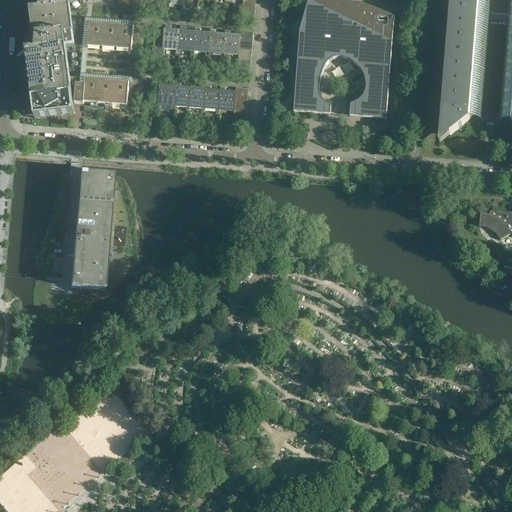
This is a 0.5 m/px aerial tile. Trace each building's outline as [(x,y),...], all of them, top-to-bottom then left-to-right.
[(70,6),(69,0),(40,0),(41,3),(40,10),(70,6)] [(477,60),(479,41),(480,41),(481,40),(482,40),(483,39),(483,38),(484,38),(484,37),(484,35),(483,34),(483,33),(483,32),(482,32),(481,32),(481,31),(479,31),(481,15),(482,0),(451,0),(440,136),(450,137),(453,134),(464,124),(467,122),(471,119),(472,118),(476,70),(477,70),(478,69),(479,69),(480,68),(481,67),(481,66),(482,65),(482,64),(481,63),(481,62),(480,62),(480,61),(479,60),(478,60),(477,60)] [(509,17),(511,17),(511,0),(482,0),(481,15),(489,15),(490,15),(508,17),(509,17)] [(349,12),(361,6),(310,2),(308,9),(324,10),(349,12)] [(40,10),(38,39),(65,36),(74,35),(72,23),(70,6),(40,10)] [(344,12),(308,9),(304,22),(300,34),(300,42),(299,56),(297,80),(295,97),(295,99),(294,112),(294,113),(328,116),(330,116),(331,107),(330,107),(329,106),(328,106),(327,105),(326,104),(325,104),(325,103),(324,102),(323,101),(323,100),(322,100),(322,99),(321,98),(321,97),(321,96),(320,95),(320,94),(320,93),(320,92),(320,91),(320,90),(320,89),(320,87),(320,85),(321,84),(321,82),(321,81),(322,79),(322,77),(323,76),(323,74),(324,73),(324,71),(325,71),(325,70),(325,69),(326,68),(326,67),(327,67),(327,66),(328,65),(329,64),(330,63),(331,62),(332,62),(333,62),(333,61),(334,61),(335,60),(336,60),(337,60),(338,60),(339,60),(340,59),(341,59),(342,59),(343,60),(344,60),(345,60),(346,60),(347,60),(347,61),(348,61),(349,62),(350,62),(351,63),(352,64),(353,64),(355,65),(356,66),(357,67),(357,68),(358,68),(359,69),(359,70),(360,70),(361,71),(361,72),(362,73),(363,74),(363,75),(364,76),(364,77),(365,78),(365,80),(366,81),(366,82),(366,84),(366,85),(367,86),(367,87),(367,88),(367,89),(367,90),(366,91),(366,92),(366,93),(366,94),(365,94),(365,95),(365,96),(364,97),(363,98),(363,99),(362,99),(362,100),(361,101),(360,101),(360,102),(358,103),(357,103),(356,104),(355,105),(353,105),(352,106),(351,106),(351,107),(350,113),(350,117),(358,118),(359,118),(360,118),(371,119),(385,120),(386,120),(387,111),(388,97),(390,79),(391,59),(393,37),(395,19),(380,13),(361,6),(349,12),(344,12)] [(34,40),(38,39),(40,10),(30,11),(34,40)] [(489,15),(481,15),(479,31),(481,31),(481,32),(482,32),(483,32),(483,33),(483,34),(484,35),(484,37),(484,38),(483,38),(483,39),(482,40),(481,40),(480,41),(479,41),(477,60),(478,60),(479,60),(480,61),(480,62),(481,62),(481,63),(482,64),(482,65),(481,66),(481,67),(480,68),(479,69),(478,69),(477,70),(476,70),(472,118),(480,118),(489,15)] [(511,17),(509,17),(501,120),(509,121),(511,84),(511,72),(510,72),(510,71),(509,70),(509,69),(509,68),(509,67),(509,66),(509,65),(510,64),(511,63),(511,62),(511,42),(511,41),(511,40),(511,39),(511,38),(511,37),(511,36),(511,35),(511,17)] [(86,24),(72,23),(74,35),(75,47),(84,48),(86,24)] [(132,52),(134,28),(133,28),(89,25),(88,48),(96,49),(103,49),(110,50),(117,51),(125,51),(131,52),(132,52)] [(180,47),(181,33),(180,33),(170,32),(171,28),(172,27),(166,27),(165,34),(155,33),(153,57),(163,58),(164,50),(176,51),(176,55),(179,55),(179,51),(180,47)] [(194,52),(195,34),(185,33),(185,29),(186,29),(186,28),(181,28),(180,33),(181,33),(180,47),(179,51),(191,52),(191,56),(194,56),(194,52)] [(209,54),(210,35),(200,35),(200,30),(201,30),(196,29),(195,34),(194,52),(206,53),(206,57),(209,58),(209,54)] [(224,55),(225,37),(215,36),(215,31),(216,31),(210,30),(210,35),(209,54),(221,55),(220,59),(224,59),(224,55)] [(240,43),(252,44),(253,34),(240,33),(240,38),(230,37),(230,33),(231,33),(231,32),(225,32),(225,37),(224,55),(239,56),(239,50),(240,43)] [(74,35),(65,36),(66,46),(67,46),(75,47),(74,35)] [(37,46),(37,52),(67,48),(66,46),(65,36),(38,39),(38,41),(37,43),(37,44),(37,46)] [(38,82),(36,108),(48,106),(61,105),(61,102),(67,102),(74,103),(70,79),(67,52),(67,48),(37,52),(36,56),(36,65),(34,82),(38,82)] [(34,108),(36,108),(38,82),(34,82),(36,65),(36,56),(37,52),(27,53),(34,108)] [(76,89),(84,90),(85,86),(82,86),(81,86),(80,86),(81,80),(70,79),(74,103),(75,103),(76,89)] [(85,80),(85,86),(84,90),(86,90),(84,104),(92,104),(96,105),(98,105),(99,105),(106,106),(112,106),(120,107),(127,107),(128,95),(129,91),(129,84),(85,80)] [(174,107),(176,89),(166,88),(166,84),(167,84),(167,83),(161,83),(159,106),(160,106),(159,110),(174,111),(175,107),(174,107)] [(191,90),(181,89),(181,85),(182,85),(182,84),(176,84),(176,89),(174,107),(175,107),(186,108),(186,112),(189,113),(190,109),(189,109),(191,90)] [(204,110),(206,91),(205,91),(195,91),(196,86),(197,86),(191,85),(191,90),(189,109),(190,109),(201,110),(201,114),(204,114),(205,110),(204,110)] [(221,93),(220,93),(210,92),(211,87),(212,87),(206,86),(205,91),(206,91),(204,110),(205,110),(216,111),(216,115),(219,115),(219,111),(221,93)] [(234,112),(235,106),(235,100),(236,94),(225,93),(225,89),(226,89),(226,88),(221,88),(220,93),(221,93),(219,111),(234,112)] [(76,89),(75,103),(80,103),(84,104),(86,90),(84,90),(76,89)] [(248,101),(249,90),(236,89),(236,94),(235,100),(248,101)] [(60,114),(61,105),(48,106),(36,108),(36,111),(36,112),(48,113),(60,114)] [(441,145),(450,137),(440,136),(440,145),(441,145)] [(114,177),(80,174),(80,177),(80,179),(76,227),(75,236),(71,289),(105,292),(109,244),(114,177)] [(511,213),(511,214),(490,212),(489,216),(487,215),(485,215),(483,214),(480,214),(479,227),(482,228),(484,228),(486,229),(488,229),(490,230),(492,231),(493,232),(495,234),(496,235),(497,236),(499,238),(500,240),(501,241),(511,234),(511,213)]
